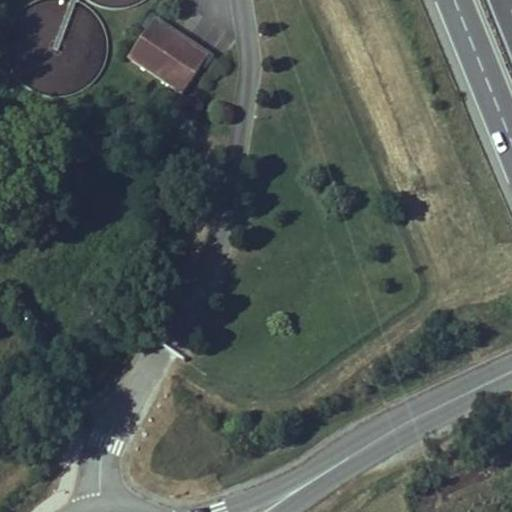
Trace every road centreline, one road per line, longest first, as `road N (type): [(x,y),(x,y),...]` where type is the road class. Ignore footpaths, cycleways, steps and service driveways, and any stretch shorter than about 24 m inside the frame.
road 1 (unclassified): [(235,0),(246,56),(231,191),(176,346),(136,379),(108,441),(102,493)]
road 2 (secondary): [(511,373),(361,448),(287,497)]
road 3 (trunk): [(444,0),(511,150)]
